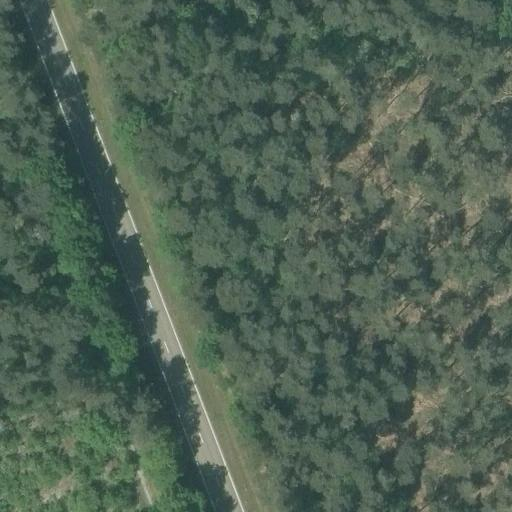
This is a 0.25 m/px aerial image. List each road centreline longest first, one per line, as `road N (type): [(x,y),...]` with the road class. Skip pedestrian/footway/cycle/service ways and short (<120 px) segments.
road 1 (primary): [(231,511),(34,0)]
road 2 (track): [(139,511),(0,142)]
